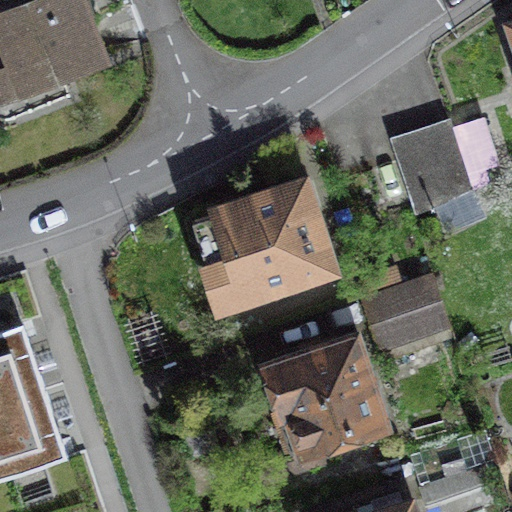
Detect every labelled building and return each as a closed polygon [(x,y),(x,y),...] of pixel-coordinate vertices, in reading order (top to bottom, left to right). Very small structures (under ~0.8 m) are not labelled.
[(69,0),(32,0),(0,12),(0,104),(96,68),(69,0)] [(511,19),(493,26),(511,83),(511,19)] [(443,127),(389,146),(413,215),(467,196),(443,127)] [(294,179),(195,212),(212,261),(182,271),(199,321),(328,278),(294,179)] [(426,282),(357,307),(377,362),(446,338),(426,282)] [(0,346),(0,414),(42,400),(21,339),(0,346)] [(348,340),(244,374),(264,433),(274,430),(286,468),(380,438),(348,340)] [(42,400),(0,414),(0,486),(63,466),(42,400)] [(488,476),(423,497),(427,511),(496,511),(499,511),(488,476)] [(401,511),(398,503),(369,511),(401,511)]
